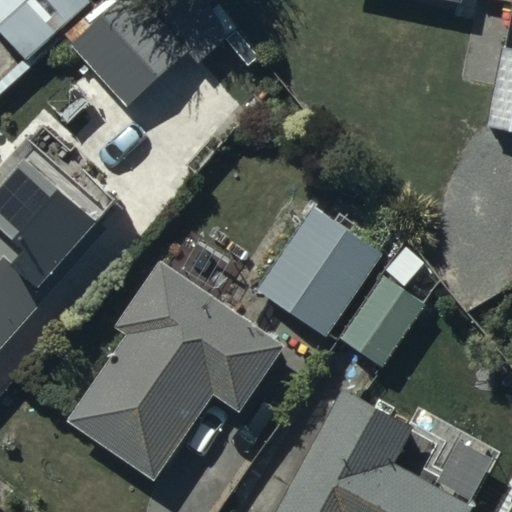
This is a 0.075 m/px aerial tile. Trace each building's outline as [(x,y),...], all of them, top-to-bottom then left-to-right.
[(0,0),(0,30),(33,65),(95,7),(88,0),(0,0)] [(138,0),(126,0),(74,45),(131,111),(191,60),(138,0)] [(511,0),(486,130),(511,135),(511,0)] [(33,169),(0,205),(0,364),(63,292),(59,288),(107,234),(33,169)] [(384,259),(314,211),(256,296),(327,343),(384,259)] [(289,347),(163,266),(120,333),(128,339),(70,430),(160,488),(217,401),(244,418),(289,347)] [(424,305),(381,278),(340,344),(384,371),(424,305)] [(511,288),(484,308),(497,327),(511,316),(511,288)] [(438,444),(344,393),(280,511),(472,511),(473,511),(417,482),(438,444)]
